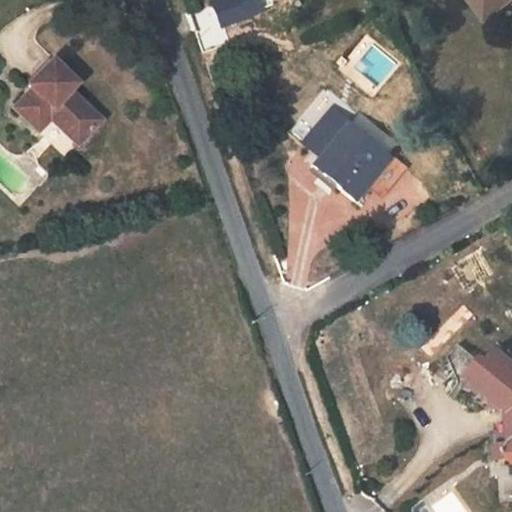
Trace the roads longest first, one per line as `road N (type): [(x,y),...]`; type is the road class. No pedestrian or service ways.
road 1 (residential): [(271,326),(160,0)]
road 2 (residential): [(271,326),(511,189)]
road 3 (residential): [(339,511),(271,326)]
